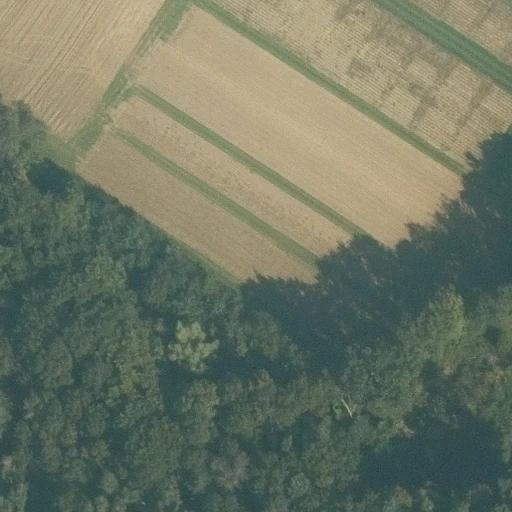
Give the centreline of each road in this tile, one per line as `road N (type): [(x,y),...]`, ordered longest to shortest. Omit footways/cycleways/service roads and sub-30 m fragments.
road 1 (track): [(0,157),(353,390)]
road 2 (track): [(511,284),(353,390)]
